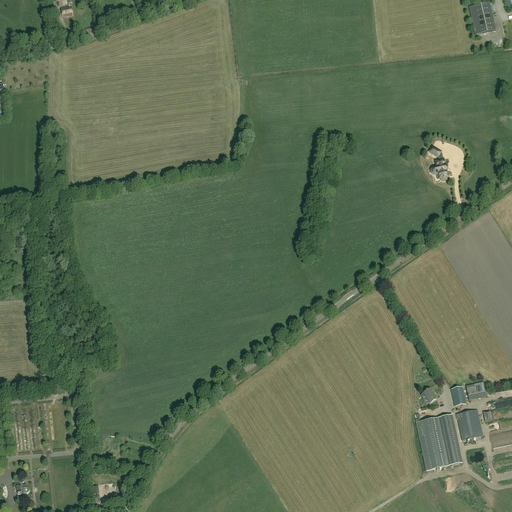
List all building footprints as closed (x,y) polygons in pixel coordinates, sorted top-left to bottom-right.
[(73,16),(71,4),(72,4),(71,0),(67,0),(69,4),(68,5),(69,7),(61,9),(63,18),(73,16)] [(496,31),(489,3),(469,8),(476,36),(496,31)] [(429,152),(438,158),(439,161),(435,162),(437,167),(434,167),(432,168),(431,171),(432,173),(434,174),(436,174),(437,174),(437,175),(438,174),(439,179),(441,179),(441,180),(442,181),(444,181),(445,181),(446,180),(446,179),(446,177),(448,177),(446,171),(448,170),(447,166),(445,166),(444,160),(443,160),(441,153),(432,147),(429,152)] [(482,384),(466,387),(469,401),(486,398),(482,384)] [(451,390),(455,408),(466,405),(462,388),(451,390)] [(423,393),(423,394),(421,396),(426,404),(429,402),(430,404),(437,399),(430,389),(423,393)] [(490,399),(511,394),(511,389),(489,394),(490,399)] [(457,415),(462,442),(483,437),(478,411),(457,415)] [(490,412),(483,413),(485,423),(492,421),(490,412)] [(448,417),(417,424),(426,471),(459,465),(448,417)] [(20,483),(20,484),(21,486),(16,486),(17,491),(21,491),(21,492),(19,492),(18,493),(18,494),(18,495),(19,495),(21,495),(22,498),(24,498),(24,497),(27,497),(27,494),(28,494),(29,493),(29,491),(29,490),(29,489),(28,488),(26,488),(26,485),(23,485),(23,483),(24,482),(24,481),(24,480),(23,480),(22,479),(21,479),(20,479),(20,480),(19,481),(19,482),(19,483),(20,483)]
